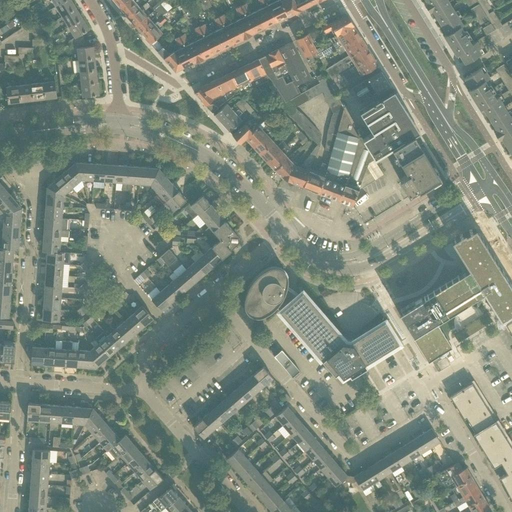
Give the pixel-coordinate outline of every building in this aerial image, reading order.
[(66,0),(56,6),(62,17),(76,8),(70,0),(66,0)] [(111,0),(112,1),(116,5),(118,5),(120,9),(123,6),(123,5),(126,3),(128,3),(130,0),(111,0)] [(123,6),(120,9),(123,11),(122,13),(127,17),(132,13),(133,12),(134,13),(140,8),(139,6),(136,3),(138,0),(130,0),(128,3),(126,3),(123,5),(123,6)] [(199,0),(204,10),(205,9),(211,7),(208,0),(199,0)] [(258,0),(262,8),(256,11),(265,29),(273,25),(273,24),(275,23),(276,23),(277,22),(266,2),(265,0),(258,0)] [(279,0),(269,0),(266,2),(277,22),(288,17),(279,0)] [(279,0),(288,17),(289,17),(300,11),(293,0),(279,0)] [(306,0),(307,0),(304,1),(303,0),(296,0),(301,11),(322,0),(306,0)] [(432,11),(440,25),(457,15),(447,0),(424,0),(427,3),(424,5),(429,13),(432,11)] [(486,1),(483,4),(487,11),(491,9),(486,1)] [(132,13),(127,17),(128,19),(132,24),(134,24),(136,26),(139,24),(139,23),(141,21),(143,21),(147,18),(147,17),(147,16),(156,9),(156,8),(154,6),(151,9),(146,3),(140,8),(134,13),(133,12),(132,13)] [(139,24),(136,26),(138,29),(138,31),(141,33),(142,33),(143,34),(154,24),(157,22),(158,21),(163,16),(168,13),(161,4),(156,9),(147,16),(147,17),(147,18),(143,21),(141,21),(139,23),(139,24)] [(246,4),(241,6),(255,33),(257,32),(259,32),(265,29),(256,11),(251,13),(246,4)] [(478,4),(470,10),(471,11),(475,18),(484,13),(478,4)] [(18,11),(20,14),(28,9),(26,6),(18,11)] [(240,19),(234,22),(243,39),(251,36),(251,35),(255,33),(241,6),(235,9),(240,19)] [(62,17),(68,27),(82,19),(76,8),(62,17)] [(28,9),(20,14),(22,18),(30,12),(28,9)] [(489,14),(493,21),(497,18),(493,12),(489,14)] [(163,16),(158,21),(162,25),(171,16),(168,13),(163,16)] [(484,13),(475,18),(480,25),(488,20),(484,13)] [(224,14),(219,17),(233,44),(236,42),(237,42),(243,39),(234,22),(229,24),(224,14)] [(346,15),(323,27),(326,33),(333,29),(336,35),(352,25),(346,15)] [(440,30),(449,46),(466,35),(460,27),(463,25),(457,15),(440,25),(442,28),(440,30)] [(219,29),(214,32),(223,50),(229,46),(229,45),(233,44),(219,17),(214,19),(219,29)] [(497,18),(493,21),(498,29),(502,26),(497,18)] [(40,19),(28,27),(31,32),(32,32),(43,24),(40,19)] [(67,42),(68,45),(84,40),(82,34),(89,30),(82,19),(68,27),(75,38),(67,42)] [(32,32),(31,32),(35,37),(47,29),(43,24),(32,32)] [(154,24),(143,34),(146,38),(146,39),(150,44),(151,45),(156,40),(156,39),(163,33),(154,24)] [(204,24),(199,27),(213,54),(216,52),(217,52),(223,50),(214,32),(209,34),(204,24)] [(491,24),(482,29),(486,35),(494,30),(491,24)] [(6,25),(0,29),(3,34),(9,30),(6,25)] [(333,44),(336,49),(359,35),(352,25),(336,35),(332,38),(335,42),(333,44)] [(199,39),(195,41),(203,59),(209,56),(210,55),(213,54),(199,27),(194,29),(199,39)] [(173,36),(173,37),(174,39),(179,49),(175,51),(184,69),(190,66),(190,65),(193,63),(180,36),(177,32),(174,33),(174,35),(173,36)] [(184,34),(180,36),(193,63),(196,62),(198,62),(203,59),(195,41),(189,44),(184,34)] [(307,35),(297,40),(301,49),(305,57),(309,64),(315,61),(311,54),(316,52),(315,50),(312,43),(307,35)] [(346,51),(349,55),(365,45),(359,35),(336,49),(340,55),(346,51)] [(466,35),(449,46),(459,61),(462,59),(464,64),(483,52),(476,41),(471,44),(466,35)] [(312,39),(316,47),(320,45),(316,37),(312,39)] [(77,49),(78,60),(94,58),(93,46),(86,47),(84,40),(68,45),(70,50),(77,49)] [(156,40),(151,45),(162,58),(175,72),(177,72),(184,69),(175,51),(169,54),(156,40)] [(277,50),(287,69),(293,82),(296,86),(297,86),(311,79),(292,42),(277,50)] [(365,45),(349,55),(325,69),(331,79),(340,74),(349,69),(371,55),(365,45)] [(319,48),(315,50),(316,52),(319,58),(323,56),(319,48)] [(278,80),(283,77),(280,72),(287,69),(277,50),(269,54),(269,55),(266,56),(278,80)] [(349,69),(340,74),(346,84),(358,77),(361,75),(369,71),(377,65),(371,55),(349,69)] [(266,56),(259,60),(265,74),(270,79),(275,86),(276,88),(278,90),(285,101),(286,103),(296,97),(300,95),(301,94),(297,86),(296,86),(293,82),(287,85),(283,77),(278,80),(266,56)] [(323,56),(319,58),(324,67),(328,64),(323,56)] [(78,60),(79,72),(96,71),(94,58),(78,60)] [(258,59),(244,66),(251,81),(259,77),(262,84),(270,79),(265,74),(259,60),(258,59)] [(495,70),(500,78),(511,97),(511,77),(504,64),(495,70)] [(244,66),(230,73),(237,88),(244,84),(248,90),(254,87),(251,81),(244,66)] [(464,84),(474,100),(490,90),(485,81),(490,78),(483,67),(464,78),(466,83),(464,84)] [(381,70),(352,89),(361,103),(390,85),(381,70)] [(96,71),(79,72),(81,85),(97,83),(96,71)] [(230,73),(216,80),(223,95),(226,101),(234,96),(240,94),(230,73)] [(320,83),(314,87),(318,95),(323,92),(326,78),(319,81),(320,83)] [(326,78),(323,92),(326,97),(334,93),(328,81),(326,78)] [(216,80),(201,87),(210,105),(210,104),(210,103),(221,98),(220,96),(223,95),(216,80)] [(54,81),(42,83),(44,99),(56,98),(54,81)] [(42,83),(30,84),(32,100),(44,99),(42,83)] [(97,83),(81,85),(82,97),(99,95),(97,83)] [(30,84),(18,86),(20,102),(32,100),(30,84)] [(18,86),(6,87),(7,103),(20,102),(18,86)] [(60,87),(61,99),(69,98),(67,86),(60,87)] [(201,87),(194,93),(212,113),(218,108),(212,104),(210,104),(210,105),(201,87)] [(314,87),(309,90),(314,97),(318,95),(314,87)] [(278,90),(272,93),(277,101),(281,103),(285,101),(278,90)] [(309,90),(305,92),(309,100),(314,97),(309,90)] [(366,136),(363,132),(359,134),(375,159),(391,149),(391,148),(414,134),(418,131),(393,91),(393,90),(359,111),(372,132),(366,136)] [(486,114),(487,116),(504,106),(498,97),(495,98),(490,90),(474,100),(483,115),(486,114)] [(301,94),(300,95),(305,103),(309,100),(305,92),(301,94)] [(326,97),(324,98),(327,103),(337,98),(335,95),(334,93),(326,97)] [(299,96),(296,97),(300,105),(305,103),(300,95),(299,96)] [(282,105),(281,106),(295,107),(300,105),(296,97),(286,103),(282,105)] [(337,98),(327,103),(330,108),(340,103),(338,100),(337,98)] [(214,115),(222,123),(242,105),(239,101),(231,108),(227,103),(214,115)] [(246,102),(242,105),(246,109),(251,115),(251,114),(254,112),(246,102)] [(340,103),(330,108),(333,113),(343,108),(342,108),(341,105),(340,103)] [(242,105),(221,123),(229,132),(237,125),(242,120),(238,116),(246,109),(242,105)] [(280,105),(271,110),(275,115),(283,108),(281,106),(280,105)] [(295,107),(281,106),(283,108),(284,109),(292,118),(298,111),(295,107)] [(511,154),(511,152),(511,130),(511,128),(511,127),(511,119),(504,106),(487,116),(496,131),(494,133),(499,140),(501,139),(511,154)] [(318,192),(338,200),(345,183),(355,155),(359,138),(343,109),(341,115),(340,120),(339,125),(337,130),(336,135),(334,141),(333,147),(331,152),(328,165),(325,174),(318,192)] [(298,111),(292,118),(295,122),(303,115),(303,114),(302,115),(303,115),(302,116),(298,112),(299,112),(298,111)] [(303,115),(295,122),(299,126),(307,119),(303,115)] [(284,119),(282,120),(288,126),(292,122),(286,116),(284,119)] [(307,119),(299,126),(303,130),(310,123),(307,119)] [(251,132),(245,138),(253,146),(271,128),(268,125),(268,124),(264,121),(259,125),(258,126),(252,132),(251,132)] [(239,128),(232,135),(240,143),(245,138),(251,132),(252,132),(258,126),(257,125),(255,123),(253,124),(249,127),(245,124),(246,123),(245,122),(239,128)] [(310,123),(303,130),(307,134),(314,127),(310,123)] [(292,130),(296,135),(300,131),(296,126),(292,130)] [(314,127),(307,134),(310,138),(318,131),(314,127)] [(345,183),(338,200),(352,205),(360,185),(367,167),(368,163),(375,159),(359,134),(363,132),(361,127),(356,130),(360,137),(359,138),(355,155),(345,183)] [(253,146),(260,154),(274,142),(270,138),(275,133),(271,128),(253,146)] [(300,131),(296,135),(302,141),(306,138),(300,131)] [(318,131),(310,138),(314,142),(317,145),(316,146),(319,147),(321,136),(320,136),(317,133),(318,131),(318,132),(318,131)] [(326,138),(326,139),(334,141),(336,135),(327,133),(328,133),(327,138),(326,138)] [(415,135),(414,134),(391,148),(391,149),(407,173),(398,179),(403,187),(408,194),(410,193),(412,196),(417,192),(440,177),(414,136),(415,135)] [(326,139),(325,145),(333,147),(334,141),(326,139)] [(260,154),(267,162),(286,144),(282,141),(277,145),(274,142),(260,154)] [(308,141),(302,147),(305,151),(311,144),(308,141)] [(267,162),(275,170),(288,157),(284,154),(290,149),(286,144),(267,162)] [(310,154),(316,156),(319,147),(316,146),(310,154)] [(283,178),(287,180),(297,167),(288,157),(275,170),(278,173),(280,174),(283,178)] [(75,163),(67,162),(64,165),(68,169),(61,175),(72,188),(81,180),(75,163)] [(94,164),(75,163),(81,180),(93,181),(94,164)] [(308,170),(303,187),(308,189),(318,192),(325,174),(328,165),(322,163),(319,172),(316,170),(314,170),(310,168),(310,170),(309,169),(308,170)] [(105,165),(94,164),(93,181),(104,182),(105,165)] [(117,166),(105,165),(104,182),(116,182),(117,166)] [(297,185),(303,187),(308,170),(309,169),(306,168),(306,167),(302,165),(299,169),(297,167),(287,180),(290,181),(297,183),(297,185)] [(116,182),(115,191),(122,191),(126,191),(127,183),(128,166),(117,166),(116,182)] [(140,167),(128,166),(127,183),(126,191),(132,192),(132,184),(138,184),(140,167)] [(158,169),(140,167),(138,184),(150,185),(158,169)] [(170,183),(158,169),(150,185),(158,194),(170,183)] [(61,175),(47,187),(63,195),(72,188),(61,175)] [(0,201),(9,194),(0,183),(0,201)] [(178,191),(170,183),(158,194),(165,202),(178,191)] [(47,187),(45,206),(62,207),(63,195),(47,187)] [(185,200),(178,191),(165,202),(173,211),(185,200)] [(0,215),(4,214),(21,208),(9,194),(0,201),(0,215)] [(190,205),(198,214),(209,204),(202,195),(190,205)] [(198,214),(205,222),(217,212),(209,204),(198,214)] [(45,206),(45,217),(61,218),(62,207),(45,206)] [(4,214),(3,226),(20,227),(21,208),(4,214)] [(205,222),(212,231),(224,221),(217,212),(205,222)] [(45,217),(44,229),(67,230),(67,219),(61,218),(45,217)] [(219,240),(210,248),(220,260),(232,250),(237,245),(237,243),(237,239),(238,237),(233,232),(224,221),(212,231),(219,239),(219,240)] [(3,226),(2,237),(19,238),(20,227),(3,226)] [(464,232),(451,240),(452,242),(460,255),(467,266),(469,269),(463,273),(458,276),(452,279),(467,303),(483,293),(500,320),(503,318),(505,321),(511,316),(511,286),(507,277),(502,270),(490,252),(483,241),(479,233),(475,227),(471,229),(465,233),(464,232)] [(44,229),(43,240),(59,241),(60,236),(68,237),(68,230),(67,230),(44,229)] [(0,236),(0,247),(1,248),(13,249),(13,250),(18,250),(19,238),(2,237),(0,236)] [(42,252),(47,252),(59,253),(59,252),(59,241),(43,240),(42,252)] [(0,259),(12,261),(13,250),(13,249),(1,248),(0,247),(0,259)] [(210,248),(201,256),(211,268),(220,260),(210,248)] [(163,254),(159,258),(164,263),(165,262),(168,266),(177,259),(169,249),(163,254)] [(47,252),(46,263),(63,264),(63,265),(69,265),(70,253),(64,253),(59,252),(59,253),(47,252)] [(201,256),(193,263),(203,275),(211,268),(201,256)] [(0,271),(12,272),(12,261),(0,259),(0,271)] [(46,263),(45,274),(62,276),(63,264),(46,263)] [(193,263),(185,270),(195,282),(203,275),(193,263)] [(275,308),(280,311),(297,296),(286,289),(287,286),(287,283),(287,281),(287,277),(285,273),(283,270),(280,268),(277,267),(273,267),(269,268),(266,270),(262,272),(259,274),(256,276),(254,279),(251,282),(249,286),(248,289),(246,293),(245,296),(244,300),(244,304),(244,305),(244,306),(244,307),(245,308),(245,309),(246,310),(246,311),(247,312),(248,313),(249,314),(250,315),(251,315),(253,316),(254,317),(256,317),(257,317),(258,317),(259,317),(260,317),(262,316),(263,316),(266,314),(269,312),(272,310),(275,308)] [(185,270),(176,278),(186,289),(195,282),(185,270)] [(0,282),(11,283),(12,272),(0,271),(0,282)] [(45,274),(45,286),(61,287),(61,288),(67,288),(68,277),(62,276),(45,274)] [(176,278),(168,285),(178,296),(186,289),(176,278)] [(413,301),(400,309),(401,311),(405,318),(402,320),(428,361),(442,352),(451,347),(436,322),(467,303),(452,279),(423,297),(421,299),(414,303),(413,301)] [(0,282),(0,293),(10,295),(11,283),(0,282)] [(168,285),(160,292),(170,304),(178,296),(168,285)] [(45,286),(44,297),(60,298),(61,287),(45,286)] [(170,304),(160,292),(156,288),(147,295),(161,311),(170,304)] [(123,289),(114,296),(119,302),(128,294),(123,289)] [(297,296),(280,311),(279,312),(335,375),(338,372),(340,375),(345,376),(348,374),(350,378),(357,374),(367,367),(365,364),(399,344),(385,322),(388,320),(387,320),(356,339),(351,343),(345,342),(340,337),(341,336),(300,290),(299,291),(301,293),(297,296)] [(0,293),(0,305),(9,306),(10,295),(0,293)] [(114,296),(108,302),(111,305),(113,307),(119,302),(114,296)] [(44,297),(43,308),(60,310),(60,298),(44,297)] [(9,306),(0,305),(0,317),(8,318),(9,306)] [(142,306),(133,313),(144,326),(153,318),(142,306)] [(60,310),(43,308),(42,320),(59,321),(59,315),(67,315),(68,310),(60,310)] [(133,313),(124,321),(135,333),(144,326),(133,313)] [(124,321),(116,328),(127,341),(135,333),(124,321)] [(116,328),(107,336),(118,348),(127,341),(116,328)] [(104,331),(95,339),(99,343),(109,356),(118,348),(107,336),(104,331)] [(3,345),(2,361),(13,362),(15,342),(4,341),(4,345),(3,345)] [(54,365),(65,366),(67,349),(67,342),(62,341),(61,349),(55,348),(54,365)] [(65,366),(77,367),(78,350),(72,350),(72,342),(67,342),(67,349),(65,366)] [(90,351),(95,368),(109,356),(99,343),(90,351)] [(31,363),(42,364),(44,348),(32,347),(31,363)] [(42,364),(54,365),(55,348),(44,348),(42,364)] [(77,367),(95,368),(90,351),(78,350),(77,367)] [(274,357),(292,378),(300,371),(281,350),(274,357)] [(445,358),(434,365),(438,372),(449,365),(445,358)] [(262,367),(253,374),(264,386),(272,378),(262,367)] [(253,374),(245,382),(255,393),(264,386),(253,374)] [(245,382),(236,389),(246,401),(255,393),(245,382)] [(511,447),(472,383),(449,397),(463,419),(465,418),(475,433),(472,434),(493,467),(500,463),(506,473),(499,477),(511,501),(511,447)] [(236,389),(228,397),(238,408),(246,401),(236,389)] [(228,397),(219,404),(229,416),(238,408),(228,397)] [(11,402),(0,401),(0,418),(9,419),(11,402)] [(72,423),(84,424),(92,408),(87,402),(80,402),(80,407),(73,407),(72,423)] [(26,420),(38,421),(40,404),(28,403),(26,420)] [(38,421),(50,422),(51,405),(40,404),(38,421)] [(219,404),(210,412),(220,423),(229,416),(219,404)] [(50,422),(61,423),(62,406),(51,405),(50,422)] [(61,423),(72,423),(73,407),(62,406),(61,423)] [(271,406),(268,409),(273,414),(276,412),(271,406)] [(275,416),(282,425),(294,415),(286,406),(275,416)] [(84,424),(92,433),(105,422),(92,408),(84,424)] [(268,409),(265,412),(270,417),(273,414),(268,409)] [(210,412),(202,419),(212,431),(220,423),(210,412)] [(282,425),(290,434),(302,424),(294,415),(282,425)] [(212,431),(202,419),(193,427),(203,438),(212,431)] [(92,433),(99,442),(112,431),(105,422),(92,433)] [(251,424),(248,427),(252,432),(256,429),(251,424)] [(290,434),(297,443),(309,432),(302,424),(290,434)] [(431,429),(421,435),(429,448),(439,442),(431,429)] [(99,442),(107,451),(113,446),(112,446),(120,440),(119,439),(112,431),(99,442)] [(297,443),(305,451),(317,441),(309,432),(297,443)] [(114,459),(120,454),(132,444),(125,435),(119,439),(120,440),(112,446),(113,446),(107,451),(114,459)] [(272,435),(266,439),(270,443),(275,438),(272,435)] [(421,435),(412,441),(420,454),(429,448),(421,435)] [(237,436),(234,439),(238,444),(242,441),(237,436)] [(261,438),(256,443),(259,446),(264,441),(261,438)] [(234,439),(230,441),(235,447),(238,444),(234,439)] [(264,441),(259,446),(262,449),(267,445),(264,441)] [(305,451),(312,460),(324,450),(317,441),(305,451)] [(412,441),(402,447),(410,460),(420,454),(412,441)] [(120,454),(127,463),(140,452),(132,444),(120,454)] [(402,447),(392,453),(400,466),(410,460),(402,447)] [(226,459),(234,468),(245,458),(238,449),(226,459)] [(33,450),(32,461),(49,462),(49,451),(33,450)] [(312,460),(320,468),(331,458),(324,450),(312,460)] [(217,454),(216,454),(217,455),(221,459),(225,456),(221,452),(220,451),(217,453),(217,454)] [(127,463),(135,472),(147,461),(140,452),(127,463)] [(287,452),(281,457),(285,460),(290,456),(287,452)] [(392,453),(383,459),(391,472),(400,466),(392,453)] [(420,454),(410,460),(414,466),(423,460),(420,454)] [(234,468),(241,476),(253,466),(245,458),(234,468)] [(320,468),(327,477),(339,467),(331,458),(320,468)] [(279,459),(273,464),(277,468),(282,462),(279,459)] [(383,459),(373,465),(381,478),(391,472),(383,459)] [(32,461),(31,472),(48,474),(49,462),(32,461)] [(135,472),(142,480),(155,469),(147,461),(135,472)] [(446,470),(437,475),(441,481),(442,481),(445,487),(453,482),(456,487),(472,478),(465,467),(462,469),(458,462),(454,465),(446,470)] [(373,465),(363,471),(371,484),(381,478),(373,465)] [(241,476),(249,485),(260,475),(253,466),(241,476)] [(403,470),(400,466),(391,472),(393,476),(403,470)] [(339,467),(327,477),(335,486),(339,482),(343,479),(346,482),(349,483),(350,476),(347,476),(339,467)] [(155,469),(142,480),(150,489),(162,478),(155,469)] [(301,469),(296,474),(300,478),(305,473),(301,469)] [(350,476),(349,483),(353,483),(356,481),(359,485),(361,490),(371,484),(363,471),(353,477),(350,476)] [(31,472),(30,484),(47,485),(48,474),(31,472)] [(249,485),(256,493),(268,483),(260,475),(249,485)] [(113,476),(110,478),(113,482),(114,484),(117,487),(122,483),(119,480),(117,481),(113,476)] [(294,476),(288,481),(291,485),(297,480),(294,476)] [(449,496),(453,502),(477,488),(472,478),(456,487),(451,490),(453,494),(449,496)] [(256,493),(264,502),(275,492),(268,483),(256,493)] [(30,484),(30,495),(46,496),(47,485),(30,484)] [(152,501),(161,511),(178,496),(173,491),(176,488),(172,484),(169,487),(170,488),(158,498),(157,497),(152,501)] [(371,484),(361,490),(365,495),(375,489),(371,484)] [(465,502),(468,507),(483,498),(477,488),(453,502),(456,507),(465,502)] [(264,502),(271,511),(283,501),(275,492),(264,502)] [(309,493),(303,498),(306,502),(312,497),(309,493)] [(30,495),(29,507),(45,508),(46,496),(30,495)] [(425,495),(417,500),(420,504),(427,500),(425,495)] [(178,496),(161,511),(176,511),(185,505),(178,496)] [(437,498),(432,501),(438,511),(443,508),(437,498)] [(481,511),(489,508),(483,498),(468,507),(471,511),(469,511),(481,511)] [(417,500),(411,503),(413,508),(420,504),(417,500)] [(271,511),(272,511),(287,511),(290,509),(283,501),(271,511)]
